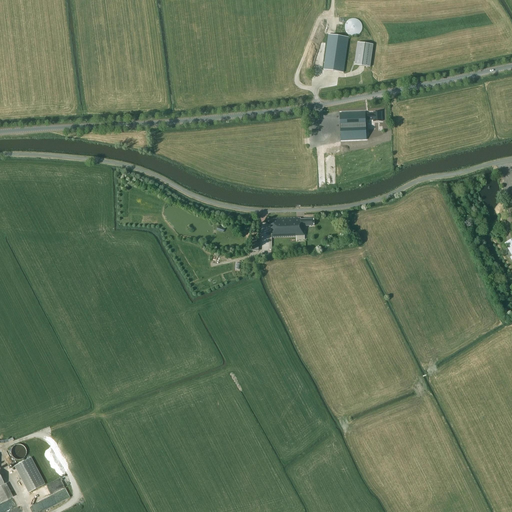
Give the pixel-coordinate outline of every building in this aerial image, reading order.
[(346,22),(351,36),(365,31),(359,17),(346,22)] [(323,70),(343,73),(348,37),(328,34),(323,70)] [(373,45),(357,43),(354,65),(369,67),(373,45)] [(365,112),(340,113),(341,141),(367,140),(366,121),(366,114),(365,112)] [(373,114),(366,114),(366,121),(373,120),(373,122),(382,121),(381,112),(373,113),(373,114)] [(296,236),(304,236),(305,236),(304,226),(314,226),(314,219),(301,219),(301,218),(298,218),(298,217),(271,219),(271,221),(271,236),(272,236),(272,238),(296,237),(296,236)] [(251,249),(260,251),(262,239),(252,238),(251,249)] [(210,279),(213,287),(219,284),(216,277),(210,279)] [(13,455),(24,457),(26,445),(15,444),(13,455)] [(28,493),(45,484),(31,457),(14,466),(28,493)] [(0,475),(0,502),(1,503),(11,497),(0,475)] [(50,484),(55,493),(66,487),(61,478),(50,484)]
